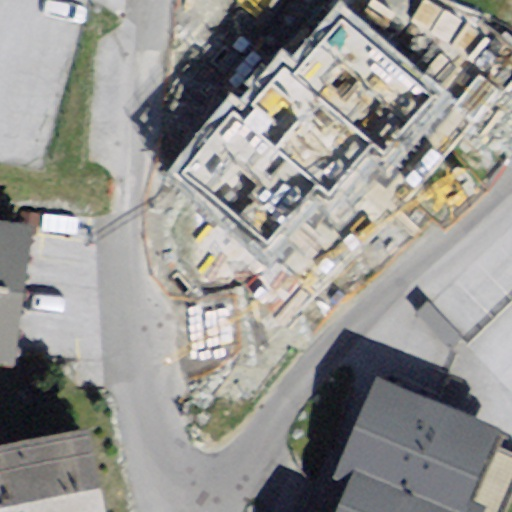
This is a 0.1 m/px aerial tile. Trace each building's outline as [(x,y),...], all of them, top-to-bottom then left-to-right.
[(232,108),(179,170),(267,244),(315,186),(327,196),(371,144),(383,154),(433,95),(342,19),(294,76),(284,68),(243,117),(232,108)] [(0,362),(13,364),(27,235),(0,231),(0,362)] [(343,467),(364,477),(444,511),(469,511),(503,437),(380,382),(343,467)] [(82,511),(72,450),(0,462),(0,511),(82,511)] [(444,511),(364,477),(348,511),(444,511)]
